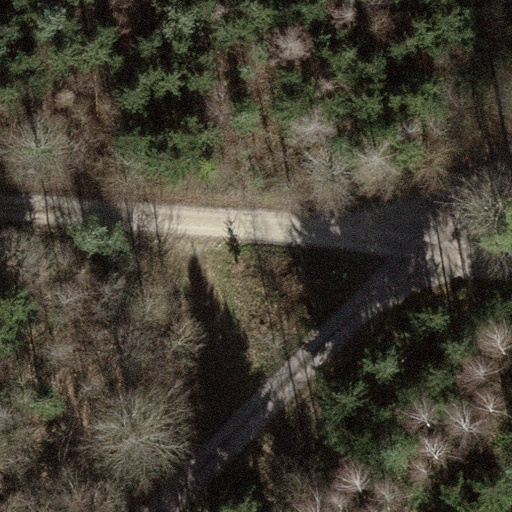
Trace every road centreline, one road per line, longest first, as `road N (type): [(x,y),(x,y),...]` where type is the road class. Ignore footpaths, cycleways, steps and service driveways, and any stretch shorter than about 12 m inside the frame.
road 1 (track): [(511,256),(431,237),(0,203)]
road 2 (track): [(511,161),(165,511)]
road 3 (track): [(159,216),(222,321),(230,394),(220,461)]
